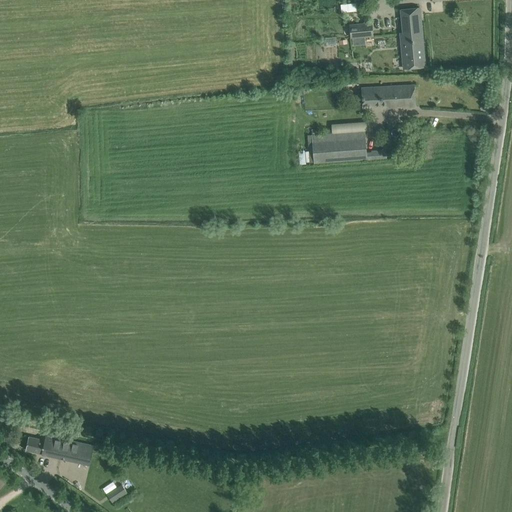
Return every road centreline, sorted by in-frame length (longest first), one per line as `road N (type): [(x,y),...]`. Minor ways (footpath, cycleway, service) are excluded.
road 1 (unclassified): [(431,511),(499,77),(503,0)]
road 2 (track): [(442,438),(237,462),(0,417)]
